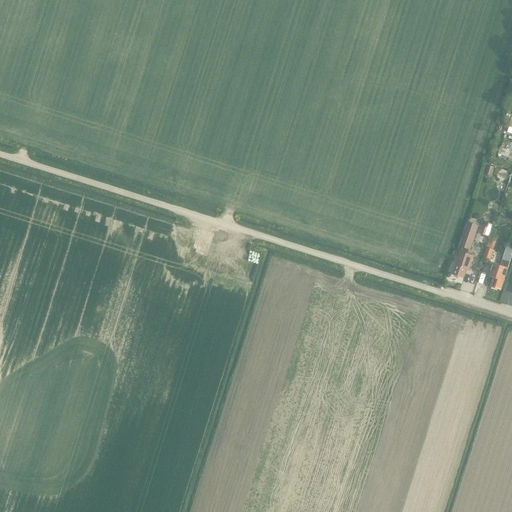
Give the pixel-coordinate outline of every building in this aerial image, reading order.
[(488,165),(485,174),(492,176),(495,168),(488,165)] [(469,270),(474,256),(466,254),(468,249),(470,250),(478,226),(468,223),(460,246),(462,247),(461,252),(460,252),(453,275),(463,278),(466,269),(469,270)] [(486,247),(482,262),(489,264),(494,250),(486,247)] [(511,248),(506,247),(502,260),(510,262),(511,255),(511,248)] [(501,290),(508,269),(510,264),(497,260),(495,265),(493,265),(489,276),(493,278),(490,287),(501,290)]
